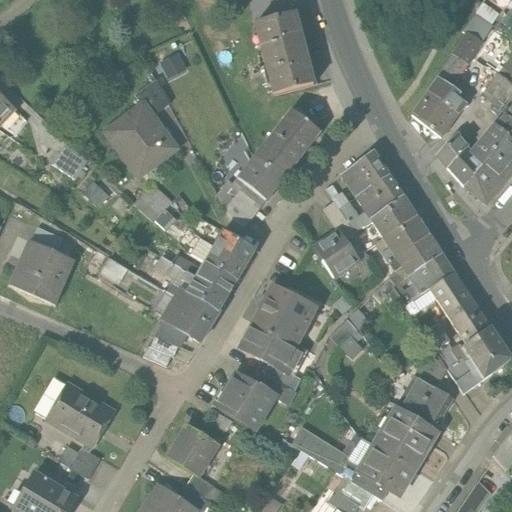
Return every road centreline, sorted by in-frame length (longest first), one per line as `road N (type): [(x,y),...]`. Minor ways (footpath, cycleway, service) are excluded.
road 1 (residential): [(380,114),(336,154),(278,230),(184,386)]
road 2 (residential): [(0,305),(184,386)]
road 3 (residential): [(466,259),(380,114)]
road 4 (residential): [(184,386),(103,511)]
road 5 (residential): [(433,511),(511,402)]
road 6 (residential): [(380,114),(336,0)]
